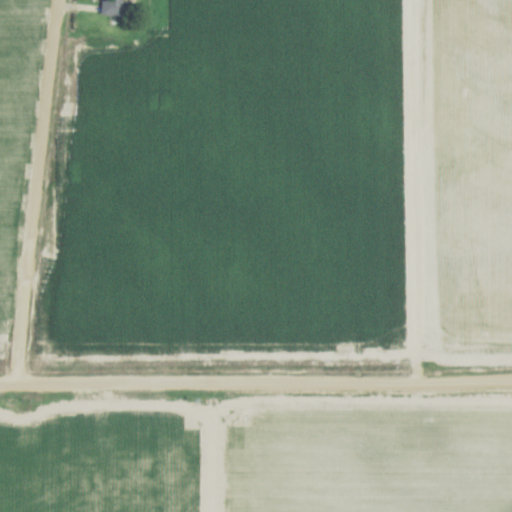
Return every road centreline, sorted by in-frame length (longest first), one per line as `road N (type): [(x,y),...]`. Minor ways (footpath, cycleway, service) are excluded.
road 1 (residential): [(511,382),(0,383)]
road 2 (track): [(17,384),(37,144),(59,0)]
